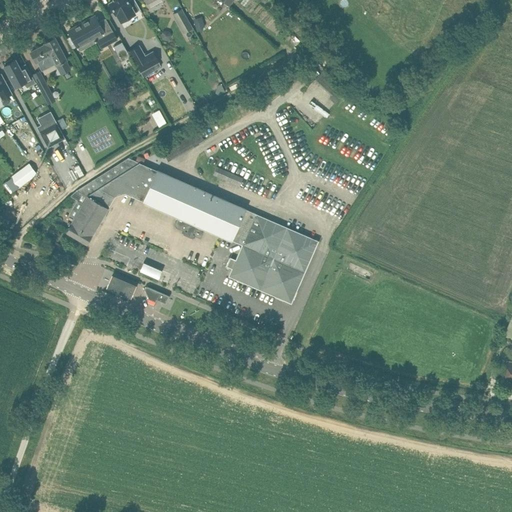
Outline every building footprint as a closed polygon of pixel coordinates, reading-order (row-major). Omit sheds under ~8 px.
[(110,0),(108,1),(115,13),(115,12),(120,20),(134,12),(134,11),(140,8),(135,0),(110,0)] [(181,9),(173,14),(184,32),(192,28),(181,9)] [(98,22),(95,16),(68,31),(79,51),(94,43),(97,41),(101,48),(117,39),(105,18),(98,22)] [(193,19),(197,32),(203,30),(202,27),(205,27),(202,16),(193,19)] [(36,63),(37,62),(42,71),(55,64),(56,66),(66,60),(54,38),(44,44),(45,45),(30,53),(36,63)] [(144,78),(161,65),(153,51),(145,55),(139,45),(129,51),(144,78)] [(113,79),(123,75),(114,55),(104,59),(113,79)] [(6,64),(4,66),(15,87),(23,83),(27,87),(36,83),(27,66),(21,70),(19,67),(15,59),(13,61),(12,59),(5,63),(6,64)] [(315,80),(339,102),(348,92),(325,70),(315,80)] [(39,71),(32,75),(47,104),(55,100),(39,71)] [(0,97),(1,99),(12,93),(1,74),(0,74),(0,97)] [(153,113),(161,127),(168,122),(161,108),(153,113)] [(54,118),(37,127),(48,147),(65,138),(54,118)] [(198,131),(162,151),(167,162),(204,141),(198,131)] [(144,159),(137,155),(135,160),(142,163),(144,159)] [(205,228),(231,240),(245,209),(128,158),(77,190),(70,196),(77,200),(68,215),(74,218),(66,232),(87,244),(115,196),(124,193),(178,216),(174,223),(176,227),(184,231),(183,234),(192,238),(194,235),(200,238),(205,228)] [(29,163),(10,176),(18,187),(37,174),(29,163)] [(242,178),(216,166),(212,175),(239,186),(242,178)] [(245,209),(231,240),(242,244),(228,276),(291,303),(318,240),(245,209)] [(162,270),(143,262),(139,272),(158,280),(162,270)] [(135,296),(140,282),(115,273),(110,287),(135,296)] [(156,299),(165,303),(169,296),(147,286),(144,288),(148,299),(155,302),(156,299)] [(511,313),(503,335),(511,336),(511,313)]
